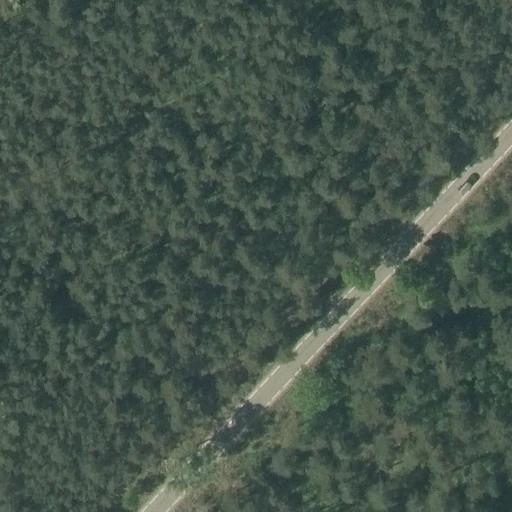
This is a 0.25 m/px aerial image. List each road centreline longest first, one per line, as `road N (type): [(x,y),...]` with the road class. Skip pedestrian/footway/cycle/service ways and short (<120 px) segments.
road 1 (unknown): [(87,511),(511,68)]
road 2 (tertiary): [(155,511),(511,134)]
